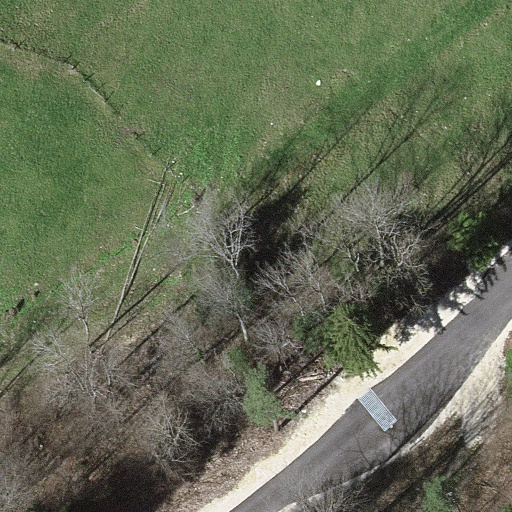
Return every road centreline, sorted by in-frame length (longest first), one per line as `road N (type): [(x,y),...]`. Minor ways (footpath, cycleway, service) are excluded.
road 1 (unclassified): [(255,511),(382,416),(511,285)]
road 2 (track): [(459,345),(482,408),(479,428),(431,511)]
